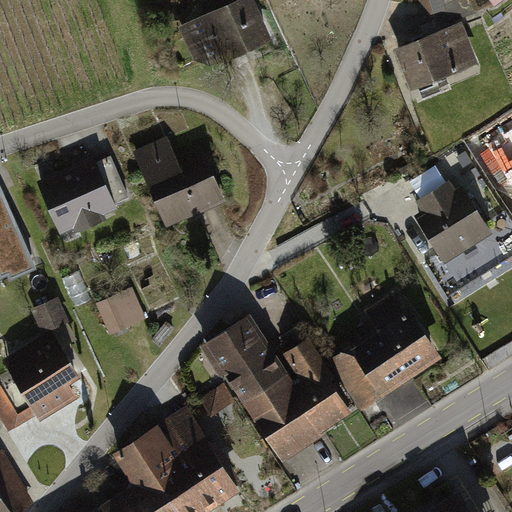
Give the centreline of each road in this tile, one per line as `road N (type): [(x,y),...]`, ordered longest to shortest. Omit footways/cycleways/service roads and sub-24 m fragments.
road 1 (residential): [(47,511),(242,269),(293,177)]
road 2 (residential): [(293,177),(232,119),(180,97),(151,98),(0,146)]
road 3 (tertiary): [(299,511),(511,380)]
road 4 (residential): [(293,177),(377,0)]
